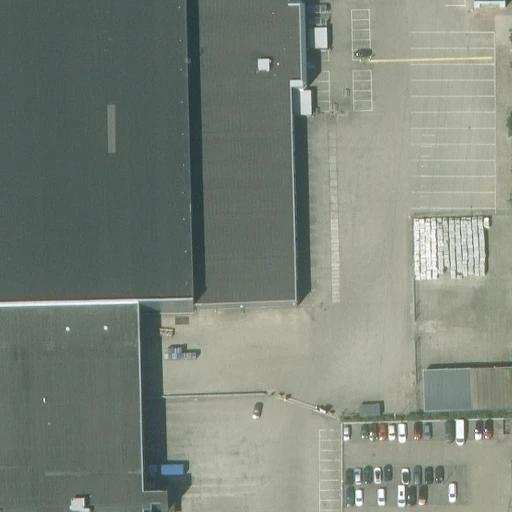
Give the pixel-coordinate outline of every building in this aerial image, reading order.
[(0,0),(0,511),(143,511),(139,313),(192,312),(192,311),(295,308),(290,95),(303,95),(306,91),(304,12),(300,8),(288,9),(287,0),(0,0)] [(476,0),(476,9),(507,9),(507,0),(476,0)] [(470,154),(471,204),(508,203),(507,153),(470,154)] [(477,313),(498,312),(498,296),(476,297),(477,313)] [(423,375),(424,416),(472,414),(471,373),(423,375)] [(511,418),(501,419),(501,432),(511,431),(511,418)]
